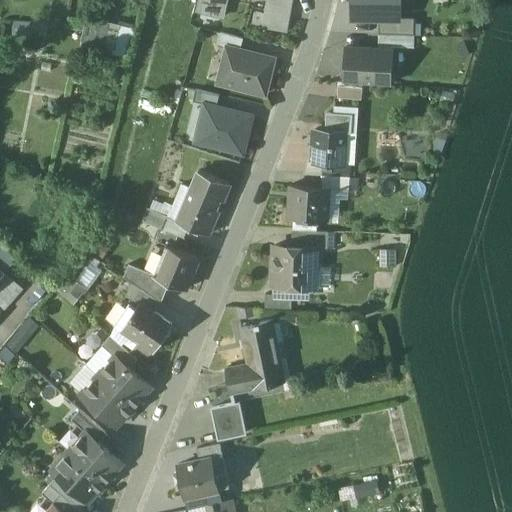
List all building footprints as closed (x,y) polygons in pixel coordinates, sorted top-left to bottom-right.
[(198,0),(196,10),(224,17),(227,0),(198,0)] [(293,0),(266,0),(265,11),(290,16),(293,0)] [(399,0),(353,0),(353,23),(379,23),(399,24),(399,20),(399,0)] [(290,16),(265,11),(264,14),(262,26),(287,32),(290,16)] [(264,14),(257,12),(252,29),(261,32),(262,26),(264,14)] [(81,19),(70,17),(68,27),(79,29),(81,19)] [(379,35),(414,36),(415,21),(399,20),(399,24),(379,23),(379,35)] [(106,22),(105,51),(132,53),(134,24),(106,22)] [(243,39),(221,33),(218,45),(228,47),(241,50),(243,39)] [(414,36),(379,35),(379,48),(414,48),(414,36)] [(241,50),(228,47),(219,83),(265,95),(274,59),(241,50)] [(392,51),(347,48),(344,82),(390,85),(392,51)] [(362,88),(339,86),(338,98),(361,100),(362,88)] [(193,103),(216,109),(219,98),(196,92),(193,103)] [(197,142),(243,154),(252,117),(216,109),(205,106),(197,142)] [(326,114),(325,130),(346,131),(354,131),(354,116),(326,114)] [(325,130),(316,129),(316,130),(318,131),(317,145),(315,144),(314,163),(323,163),(344,164),(344,163),(346,131),(325,130)] [(344,164),(323,163),(322,175),(350,176),(351,164),(344,163),(344,164)] [(192,188),(178,221),(210,235),(217,217),(213,216),(225,186),(198,175),(192,188)] [(350,176),(322,175),(321,187),(329,187),(329,188),(350,190),(350,176)] [(182,184),(174,205),(173,205),(170,210),(168,216),(169,216),(168,217),(178,221),(192,188),(182,184)] [(321,187),(291,185),(289,217),(306,218),(306,219),(327,220),(329,188),(329,187),(321,187)] [(165,204),(154,200),(150,209),(168,216),(170,210),(164,208),(165,204)] [(150,209),(147,208),(143,221),(163,229),(168,217),(169,216),(168,216),(150,209)] [(328,231),(292,230),(292,246),(318,247),(318,248),(328,248),(328,231)] [(292,246),(276,245),(275,245),(274,246),(274,247),(273,285),(316,286),(318,248),(318,247),(292,246)] [(159,276),(159,277),(170,282),(187,289),(200,258),(171,247),(159,276)] [(97,258),(87,251),(80,260),(87,265),(89,262),(93,264),(97,258)] [(77,302),(84,294),(99,275),(87,265),(80,260),(58,289),(64,294),(66,293),(77,302)] [(159,276),(129,264),(124,277),(132,282),(143,290),(162,302),(170,282),(159,277),(159,276)] [(5,272),(0,277),(0,313),(23,288),(5,272)] [(143,290),(132,282),(127,289),(140,294),(143,290)] [(162,302),(143,290),(140,294),(136,300),(140,303),(141,302),(155,312),(155,311),(162,302)] [(293,295),(266,294),(265,308),(292,308),(293,295)] [(140,303),(133,313),(127,308),(117,323),(116,325),(126,331),(139,340),(136,344),(150,353),(153,349),(154,350),(172,324),(164,318),(155,311),(155,312),(141,302),(140,303)] [(29,315),(10,343),(22,351),(41,323),(29,315)] [(256,324),(242,327),(249,364),(227,368),(232,392),(279,382),(274,360),(281,359),(273,320),(256,323),(256,324)] [(138,359),(111,335),(102,345),(115,356),(115,355),(130,368),(138,359)] [(103,347),(91,363),(102,371),(113,355),(103,347)] [(130,368),(115,355),(115,356),(98,375),(136,408),(144,398),(143,397),(152,387),(130,368)] [(389,372),(375,375),(377,384),(391,381),(389,372)] [(98,375),(81,394),(117,426),(126,416),(128,417),(136,408),(98,375)] [(240,403),(212,408),(219,439),(246,434),(240,403)] [(107,433),(80,409),(71,419),(86,432),(86,431),(99,442),(107,433)] [(99,442),(86,431),(86,432),(69,450),(107,483),(115,474),(114,472),(122,462),(99,442)] [(220,443),(197,448),(200,460),(213,457),(222,455),(220,443)] [(107,483),(69,450),(52,470),(58,475),(85,499),(88,502),(97,491),(99,493),(107,483)] [(200,460),(177,465),(185,498),(220,490),(213,457),(200,460)] [(85,499),(58,475),(50,484),(78,508),(85,499)] [(380,479),(343,488),(346,501),(383,492),(380,479)] [(74,511),(77,508),(50,485),(43,493),(55,505),(64,511),(74,511)] [(234,511),(233,501),(207,505),(208,511),(234,511)]
